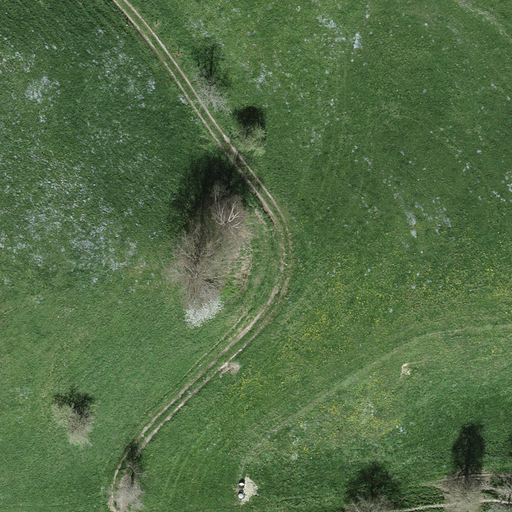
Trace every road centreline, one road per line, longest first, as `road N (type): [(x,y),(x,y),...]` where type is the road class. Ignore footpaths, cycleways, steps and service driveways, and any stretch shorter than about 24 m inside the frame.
road 1 (track): [(109,511),(118,472),(143,435),(265,321),(285,290),(289,252),(280,223),(111,0)]
road 2 (track): [(511,477),(461,478),(273,511)]
